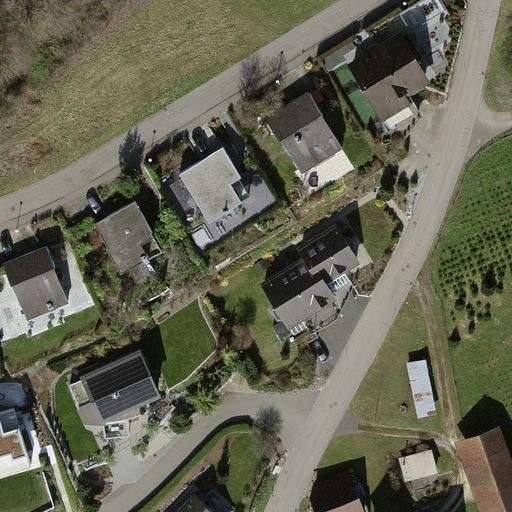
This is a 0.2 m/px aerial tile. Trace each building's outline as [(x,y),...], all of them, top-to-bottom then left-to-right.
[(416,24),(449,5),(446,0),(422,0),(407,9),(416,24)] [(401,31),(348,62),(383,120),(413,102),(408,94),(431,80),(401,31)] [(309,89),(267,115),(280,136),(282,135),(303,171),(344,147),(309,89)] [(223,145),(179,171),(209,220),(253,194),(223,145)] [(134,200),(95,222),(109,246),(107,247),(121,272),(144,259),(145,260),(163,250),(134,200)] [(303,255),(260,282),(289,328),(338,298),(328,281),(361,261),(337,222),(298,246),(303,255)] [(46,245),(4,262),(28,319),(70,302),(46,245)] [(82,378),(70,383),(80,406),(77,407),(84,421),(106,423),(106,420),(118,418),(127,416),(138,413),(148,409),(144,400),(161,393),(140,345),(80,373),(82,378)] [(14,406),(0,410),(0,473),(32,464),(14,406)] [(511,452),(501,422),(456,439),(482,511),(495,511),(511,506),(511,452)] [(433,448),(399,457),(405,481),(439,472),(433,448)] [(365,511),(350,469),(314,481),(310,495),(316,511),(365,511)] [(215,511),(195,492),(175,511),(215,511)]
